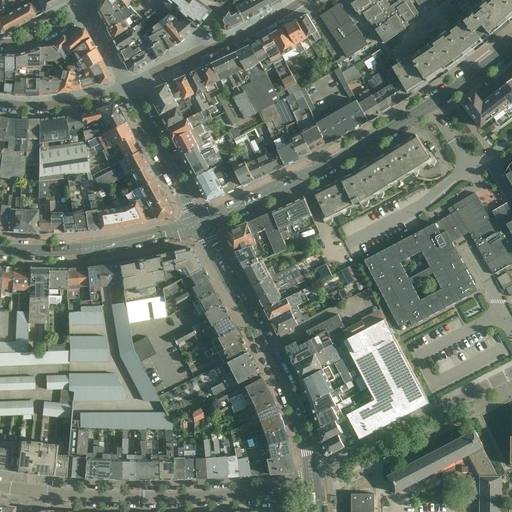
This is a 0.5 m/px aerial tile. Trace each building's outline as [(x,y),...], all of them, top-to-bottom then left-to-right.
[(0,0),(0,33),(4,34),(35,17),(28,4),(31,2),(30,0),(0,0)] [(30,0),(31,2),(28,4),(35,17),(66,0),(30,0)] [(101,0),(97,8),(97,11),(102,21),(114,13),(118,10),(124,6),(118,0),(115,0),(110,5),(105,0),(101,0)] [(196,0),(165,0),(175,8),(184,17),(196,29),(211,10),(196,0)] [(259,14),(251,0),(237,7),(240,13),(245,22),(259,14)] [(272,7),(267,0),(250,0),(251,0),(259,14),(272,7)] [(357,0),(351,4),(357,13),(358,12),(361,16),(364,14),(369,22),(370,21),(373,25),(376,23),(379,28),(376,30),(385,43),(406,29),(406,28),(409,25),(407,22),(416,17),(415,16),(419,13),(411,2),(414,0),(415,0),(419,6),(428,0),(401,0),(391,6),(387,0),(357,0)] [(411,56),(406,59),(403,55),(397,59),(399,63),(393,67),(395,70),(410,96),(429,84),(449,72),(467,58),(485,44),(511,22),(511,21),(511,0),(485,0),(472,11),(464,18),(447,31),(429,44),(411,56)] [(340,3),(320,16),(348,58),(368,45),(340,3)] [(124,19),(118,10),(114,13),(102,21),(107,30),(124,19)] [(223,19),(222,19),(229,31),(245,22),(240,13),(232,17),(230,11),(223,19)] [(176,20),(170,13),(161,20),(156,23),(176,45),(183,39),(169,25),(176,20)] [(307,14),(297,20),(310,42),(311,45),(320,40),(321,42),(323,41),(313,23),(307,14)] [(128,16),(124,19),(107,30),(112,41),(139,23),(141,22),(138,19),(132,23),(128,16)] [(196,29),(184,17),(178,22),(176,20),(169,25),(183,39),(196,29)] [(310,42),(297,20),(286,26),(286,27),(298,48),(301,53),(304,60),(308,58),(305,51),(306,50),(303,46),(310,42)] [(143,29),(139,23),(112,41),(117,51),(137,38),(135,34),(143,29)] [(176,45),(156,23),(151,27),(153,31),(151,32),(152,34),(147,37),(150,41),(148,42),(150,46),(144,50),(152,61),(162,54),(164,53),(167,51),(168,53),(168,52),(167,50),(172,47),(173,47),(176,45)] [(298,48),(286,27),(272,35),(283,56),(286,64),(301,56),(300,54),(301,53),(298,48)] [(81,29),(79,31),(68,41),(62,48),(71,55),(73,53),(89,39),(84,29),(81,29)] [(283,56),(272,35),(262,40),(273,63),(277,72),(286,89),(296,84),(286,64),(283,56)] [(63,36),(53,46),(58,51),(62,48),(68,41),(63,36)] [(142,45),(137,38),(117,51),(123,62),(144,50),(150,46),(148,42),(142,45)] [(71,55),(64,61),(69,68),(70,67),(95,49),(92,44),(91,42),(89,39),(73,53),(71,55)] [(273,63),(262,40),(252,45),(266,72),(270,70),(272,75),(277,72),(273,63)] [(266,72),(252,45),(237,53),(248,74),(253,82),(266,108),(275,104),(280,101),(275,90),(266,73),(266,72)] [(58,51),(53,46),(39,48),(38,48),(38,65),(44,65),(44,62),(52,62),(63,59),(64,61),(71,55),(62,48),(58,51)] [(38,70),(38,65),(38,48),(15,54),(15,70),(38,70)] [(69,68),(68,69),(70,72),(74,72),(77,70),(79,72),(82,70),(101,60),(99,56),(98,55),(98,54),(97,52),(95,49),(70,67),(69,68)] [(152,61),(144,50),(123,62),(127,71),(132,72),(152,61)] [(380,50),(372,55),(377,63),(385,57),(380,50)] [(248,74),(237,53),(226,58),(235,75),(241,86),(246,83),(242,77),(248,74)] [(15,54),(4,54),(3,79),(14,79),(15,70),(15,54)] [(235,75),(226,58),(223,59),(231,77),(235,75)] [(231,77),(223,59),(213,64),(221,81),(223,85),(229,82),(233,90),(237,88),(231,77)] [(74,74),(73,80),(78,80),(81,79),(87,77),(92,76),(106,69),(104,65),(103,64),(101,60),(82,70),(79,72),(74,74)] [(205,93),(207,96),(219,90),(216,84),(221,81),(213,64),(196,72),(204,86),(202,86),(205,93)] [(355,65),(342,72),(341,73),(347,85),(361,77),(355,65)] [(342,72),(340,68),(335,71),(348,95),(352,93),(347,85),(341,73),(342,72)] [(111,78),(106,69),(92,76),(87,77),(81,79),(78,80),(80,89),(100,84),(109,81),(111,78)] [(38,70),(38,77),(38,96),(48,94),(48,76),(43,76),(43,70),(38,70)] [(395,71),(395,70),(388,74),(394,84),(390,86),(400,102),(408,97),(410,96),(395,71)] [(61,72),(48,71),(48,76),(48,94),(56,93),(61,72)] [(70,72),(61,72),(56,93),(68,92),(70,92),(73,80),(74,74),(75,72),(74,72),(70,72)] [(204,86),(196,72),(187,76),(188,79),(198,97),(205,93),(202,86),(204,86)] [(379,74),(373,78),(392,108),(400,102),(390,86),(387,88),(379,74)] [(18,80),(14,80),(14,86),(13,96),(25,96),(25,77),(24,77),(24,76),(18,76),(18,80)] [(188,79),(187,76),(176,80),(177,84),(181,91),(185,97),(187,101),(190,99),(191,100),(198,97),(188,79)] [(369,82),(373,90),(376,95),(373,97),(383,113),(392,108),(373,78),(372,76),(368,78),(370,81),(369,82)] [(38,77),(25,77),(25,96),(38,96),(38,77)] [(3,79),(3,84),(3,94),(13,96),(14,86),(14,80),(14,79),(3,79)] [(80,89),(78,80),(73,80),(70,92),(80,89)] [(177,84),(176,80),(152,91),(150,94),(155,104),(181,91),(177,84)] [(499,123),(511,112),(511,80),(501,89),(501,90),(484,103),(477,94),(464,104),(482,127),(495,117),(499,123)] [(266,108),(253,82),(242,88),(245,93),(235,99),(245,120),(261,111),(266,109),(266,108)] [(300,90),(296,84),(286,89),(290,96),(285,98),(312,154),(327,145),(316,124),(313,119),(314,119),(300,90)] [(305,88),(300,90),(314,119),(319,116),(305,88)] [(358,93),(364,103),(360,106),(369,121),(383,113),(373,97),(367,88),(358,93)] [(185,97),(181,91),(155,104),(161,115),(179,106),(176,99),(181,96),(182,98),(185,97)] [(227,91),(218,95),(221,102),(222,103),(230,98),(227,91)] [(207,96),(205,93),(198,97),(191,100),(193,106),(192,106),(197,114),(208,109),(212,107),(207,96)] [(218,95),(212,99),(215,105),(221,102),(218,95)] [(232,100),(230,98),(222,103),(234,126),(245,120),(235,99),(232,100)] [(312,154),(285,98),(280,101),(275,104),(299,160),(302,159),(312,154)] [(190,99),(187,101),(179,106),(161,115),(168,128),(185,120),(181,110),(183,109),(183,111),(192,106),(193,106),(191,100),(190,99)] [(357,101),(316,124),(327,145),(329,144),(329,143),(330,143),(346,134),(346,133),(351,131),(352,131),(369,121),(360,106),(357,101)] [(299,160),(275,104),(266,108),(266,109),(261,111),(274,141),(275,143),(282,157),(286,166),(299,160)] [(112,105),(97,110),(107,132),(125,122),(116,106),(112,105)] [(211,116),(208,109),(197,114),(185,120),(168,128),(174,139),(191,131),(202,124),(213,119),(211,116)] [(107,132),(97,110),(80,114),(85,142),(89,141),(107,132)] [(85,142),(80,114),(65,116),(70,144),(85,142)] [(70,144),(65,116),(58,118),(60,140),(60,146),(70,144)] [(60,140),(58,118),(49,119),(50,141),(60,140)] [(3,148),(1,160),(0,167),(0,178),(25,180),(26,166),(27,151),(28,120),(19,120),(15,120),(7,119),(3,148)] [(50,141),(49,119),(39,120),(39,139),(39,148),(50,147),(50,141)] [(39,139),(39,120),(28,120),(27,151),(26,166),(33,166),(33,139),(39,139)] [(125,122),(107,132),(89,141),(85,142),(88,160),(97,155),(96,154),(102,151),(131,135),(125,122)] [(207,132),(202,124),(191,131),(174,139),(183,156),(203,146),(205,145),(200,135),(207,132)] [(230,131),(224,134),(229,139),(230,146),(236,142),(230,131)] [(416,135),(412,137),(356,172),(314,193),(315,193),(314,194),(315,194),(327,218),(370,197),(431,159),(417,136),(418,135),(418,134),(417,135),(416,135)] [(140,151),(131,135),(102,151),(107,160),(115,156),(119,162),(140,151)] [(249,143),(257,160),(259,164),(265,176),(275,171),(264,148),(265,148),(260,138),(249,143)] [(90,173),(88,160),(85,142),(70,144),(60,146),(50,147),(39,148),(38,181),(47,180),(57,179),(65,179),(65,175),(79,174),(87,173),(90,173)] [(275,143),(265,148),(264,148),(275,171),(286,166),(282,157),(275,143)] [(206,152),(203,146),(183,156),(189,167),(217,152),(215,148),(206,152)] [(227,148),(219,152),(221,156),(229,152),(227,148)] [(242,154),(246,163),(255,181),(265,176),(259,164),(257,160),(251,163),(247,155),(248,155),(245,148),(240,150),(242,154)] [(147,165),(140,151),(119,162),(104,170),(91,176),(90,173),(87,173),(88,180),(92,180),(93,191),(94,193),(98,191),(122,178),(131,173),(147,165)] [(223,164),(217,152),(189,167),(195,178),(223,164)] [(234,158),(230,160),(235,171),(242,186),(245,185),(255,181),(246,163),(238,166),(234,158)] [(235,171),(230,160),(223,164),(195,178),(201,188),(221,178),(230,173),(235,171)] [(155,179),(147,165),(131,173),(122,178),(124,182),(126,182),(131,192),(155,179)] [(242,186),(235,171),(230,173),(221,178),(201,188),(207,199),(210,200),(237,189),(242,186)] [(453,206),(456,211),(455,212),(443,219),(441,220),(433,224),(365,260),(402,331),(467,297),(465,291),(475,286),(453,242),(454,241),(468,233),(469,232),(484,258),(491,270),(494,275),(511,264),(511,171),(507,175),(511,183),(511,207),(495,217),(491,219),(475,193),(453,206)] [(161,189),(155,179),(131,192),(134,199),(142,195),(154,219),(169,215),(172,211),(160,189),(161,189)] [(49,201),(47,180),(38,181),(38,199),(45,198),(46,201),(45,201),(45,212),(39,213),(39,233),(51,233),(49,201)] [(96,209),(94,193),(93,191),(87,192),(88,203),(90,202),(92,211),(85,212),(88,231),(99,230),(96,209)] [(145,221),(134,199),(131,192),(105,205),(98,191),(94,193),(96,209),(99,230),(119,227),(145,221)] [(142,195),(134,199),(145,221),(154,219),(142,195)] [(15,210),(11,209),(8,232),(18,232),(20,197),(16,197),(15,210)] [(25,198),(20,197),(18,232),(28,233),(29,209),(24,209),(25,198)] [(296,201),(294,202),(305,228),(306,229),(316,225),(313,216),(306,199),(305,198),(305,197),(304,197),(301,199),(299,200),(297,201),(296,201)] [(29,198),(29,209),(28,233),(39,233),(39,213),(39,204),(34,204),(34,198),(29,198)] [(55,200),(49,201),(51,233),(64,233),(61,212),(56,212),(55,200)] [(76,201),(71,202),(73,213),(76,232),(88,231),(85,212),(78,213),(76,201)] [(305,228),(294,202),(285,206),(296,231),(296,233),(306,229),(305,228)] [(11,207),(1,206),(0,213),(0,214),(0,231),(8,232),(11,209),(11,207)] [(76,232),(73,213),(67,214),(66,206),(60,206),(61,212),(64,233),(76,232)] [(296,231),(285,206),(273,212),(283,236),(285,239),(292,236),(290,233),(296,231)] [(273,212),(249,223),(255,238),(268,233),(276,254),(288,248),(285,239),(273,212)] [(227,238),(235,253),(257,245),(254,239),(255,238),(249,223),(230,230),(227,238)] [(314,238),(310,240),(302,243),(305,249),(313,245),(316,244),(314,238)] [(235,253),(244,269),(261,262),(253,246),(235,253)] [(118,264),(122,286),(124,296),(125,303),(125,302),(126,310),(127,317),(128,323),(150,319),(146,299),(150,299),(154,319),(166,317),(167,317),(165,303),(163,290),(202,269),(202,268),(203,268),(193,250),(189,248),(170,252),(160,254),(159,254),(158,255),(152,256),(151,256),(145,258),(144,258),(134,260),(133,260),(127,262),(126,262),(120,263),(118,263),(118,264)] [(244,269),(253,286),(277,274),(271,263),(266,266),(264,260),(261,262),(244,269)] [(118,263),(105,265),(98,266),(100,286),(108,285),(115,285),(116,297),(124,296),(122,286),(118,264),(118,263)] [(253,286),(260,298),(302,277),(296,265),(277,274),(253,286)] [(102,306),(100,286),(98,266),(87,267),(90,301),(85,302),(80,302),(80,305),(80,306),(102,306)] [(13,268),(3,267),(0,296),(6,296),(11,297),(11,293),(13,268)] [(90,301),(87,267),(77,268),(79,293),(84,293),(85,302),(90,301)] [(27,302),(29,302),(30,269),(13,268),(11,293),(18,294),(27,294),(27,302)] [(79,293),(77,268),(66,269),(67,290),(68,299),(80,299),(79,293)] [(209,279),(203,268),(202,269),(163,290),(165,303),(172,299),(209,279)] [(48,269),(30,269),(29,302),(29,312),(29,314),(28,319),(28,321),(28,325),(28,331),(27,337),(27,340),(34,341),(34,329),(42,330),(42,352),(43,352),(47,352),(48,342),(48,304),(48,269)] [(66,269),(48,269),(48,304),(56,304),(57,304),(58,304),(59,303),(60,302),(61,301),(61,300),(61,295),(62,295),(63,290),(67,290),(66,269)] [(260,298),(265,309),(289,297),(285,290),(304,281),(302,277),(260,298)] [(215,291),(209,279),(172,299),(175,305),(190,296),(192,301),(196,299),(197,301),(215,291)] [(265,309),(273,323),(299,310),(297,307),(317,297),(312,286),(289,297),(265,309)] [(339,291),(344,301),(350,298),(345,288),(339,291)] [(222,304),(215,291),(197,301),(193,303),(196,309),(193,311),(196,317),(201,315),(222,304)] [(113,312),(126,310),(125,303),(111,305),(113,312)] [(201,315),(207,328),(229,317),(222,304),(201,315)] [(81,325),(89,325),(89,307),(80,307),(80,312),(81,312),(81,325)] [(114,320),(127,317),(126,310),(113,312),(114,320)] [(302,317),(299,310),(273,323),(279,335),(280,334),(290,329),(310,319),(307,315),(302,317)] [(312,340),(310,341),(298,347),(296,342),(286,347),(294,364),(334,344),(344,339),(347,337),(348,339),(367,330),(363,321),(346,330),(339,315),(307,331),(312,340)] [(129,324),(128,323),(127,317),(114,320),(115,327),(129,324)] [(235,329),(229,317),(207,328),(203,330),(194,335),(196,340),(208,334),(211,341),(235,329)] [(359,366),(363,376),(376,400),(348,415),(360,439),(416,411),(430,403),(385,320),(367,330),(348,339),(347,337),(344,339),(359,366)] [(116,334),(130,332),(129,324),(115,327),(116,334)] [(203,330),(200,324),(173,338),(177,344),(194,335),(203,330)] [(241,340),(235,329),(211,341),(214,347),(204,352),(207,358),(209,357),(214,354),(217,353),(241,340)] [(293,333),(290,329),(280,334),(282,339),(293,333)] [(117,341),(131,339),(130,332),(116,334),(117,341)] [(147,337),(132,344),(132,346),(133,350),(136,355),(138,360),(139,362),(156,354),(147,337)] [(132,346),(132,344),(131,339),(117,341),(118,348),(132,346)] [(247,351),(241,340),(217,353),(214,354),(215,357),(219,355),(223,363),(247,351)] [(56,344),(53,341),(48,342),(47,352),(50,352),(56,352),(62,351),(69,351),(69,349),(69,341),(65,341),(63,343),(60,344),(56,344)] [(17,342),(15,342),(10,342),(10,353),(12,353),(19,353),(25,353),(27,353),(27,344),(17,343),(17,342)] [(294,364),(303,380),(342,360),(334,344),(294,364)] [(118,348),(120,357),(133,350),(132,346),(118,348)] [(479,346),(474,348),(479,360),(485,358),(479,346)] [(99,349),(99,362),(109,362),(107,349),(99,349)] [(123,362),(136,355),(133,350),(120,357),(123,362)] [(258,372),(247,351),(223,363),(220,365),(225,374),(223,375),(223,376),(223,379),(225,382),(211,389),(214,395),(258,372)] [(123,362),(125,367),(138,360),(136,355),(123,362)] [(303,380),(312,402),(347,384),(363,376),(359,366),(351,370),(345,358),(342,360),(303,380)] [(128,372),(141,366),(139,362),(138,360),(125,367),(128,372)] [(131,378),(144,371),(141,366),(128,372),(131,378)] [(131,378),(134,384),(148,377),(145,372),(144,371),(131,378)] [(116,386),(121,386),(115,374),(110,374),(110,386),(116,386)] [(54,389),(54,376),(46,376),(46,390),(54,389)] [(134,384),(138,391),(151,384),(151,383),(148,377),(134,384)] [(267,390),(261,378),(221,398),(217,400),(219,403),(226,399),(228,401),(238,396),(242,394),(244,400),(267,390)] [(138,391),(140,396),(154,389),(151,384),(138,391)] [(312,403),(316,416),(343,402),(339,394),(350,389),(347,384),(312,402),(312,403)] [(72,401),(80,401),(80,386),(75,386),(68,387),(68,389),(68,391),(73,392),(73,399),(72,401)] [(116,386),(116,401),(125,401),(125,394),(121,386),(116,386)] [(68,391),(68,389),(61,389),(60,398),(73,399),(73,392),(68,391)] [(160,401),(158,397),(154,389),(140,396),(143,401),(159,401),(160,401)] [(273,402),(267,390),(244,400),(231,406),(234,413),(247,407),(249,411),(273,402)] [(73,399),(60,398),(59,404),(62,404),(61,417),(71,418),(72,403),(72,401),(73,399)] [(316,416),(320,429),(338,420),(338,421),(345,417),(340,409),(342,408),(343,409),(353,403),(350,398),(316,416)] [(33,415),(33,401),(21,402),(22,415),(33,415)] [(11,415),(11,402),(0,402),(1,416),(11,415)] [(22,415),(21,402),(11,402),(11,415),(22,415)] [(51,403),(44,402),(42,415),(50,416),(51,403)] [(277,415),(273,402),(249,411),(243,414),(238,416),(240,421),(251,416),(254,423),(277,415)] [(59,404),(51,403),(50,416),(61,417),(62,404),(59,404)] [(191,412),(194,422),(199,420),(204,418),(200,409),(191,412)] [(158,429),(159,429),(163,429),(173,429),(173,426),(159,426),(159,413),(152,413),(152,429),(158,429)] [(159,426),(173,426),(172,424),(167,413),(165,413),(159,413),(159,426)] [(282,428),(277,415),(254,423),(240,428),(242,433),(261,427),(263,434),(282,428)] [(183,418),(181,419),(172,424),(173,426),(173,429),(173,430),(183,429),(183,425),(183,418)] [(320,429),(323,442),(340,434),(344,432),(338,421),(338,420),(320,429)] [(286,441),(282,428),(263,434),(253,437),(255,442),(260,441),(262,446),(286,441)] [(66,477),(74,477),(85,478),(86,454),(87,453),(86,453),(87,430),(77,429),(70,429),(68,449),(66,477)] [(147,441),(147,429),(146,429),(140,429),(138,429),(138,430),(141,434),(141,453),(134,452),(134,455),(134,479),(146,480),(147,441)] [(173,445),(173,430),(173,429),(158,429),(158,434),(165,434),(166,456),(158,456),(158,480),(173,480),(173,458),(173,445)] [(387,476),(396,493),(469,455),(480,477),(479,511),(501,511),(502,477),(498,477),(483,448),(484,447),(475,430),(387,476)] [(340,434),(323,442),(326,454),(329,456),(345,447),(346,446),(340,434)] [(123,439),(122,448),(121,479),(134,479),(134,455),(127,455),(128,439),(123,439)] [(219,446),(218,439),(213,439),(214,447),(214,452),(218,478),(229,477),(225,456),(220,456),(219,446)] [(210,452),(209,440),(203,440),(203,444),(204,444),(207,478),(218,478),(214,452),(210,452)] [(19,444),(8,442),(4,470),(16,472),(20,441),(19,441),(19,444)] [(37,474),(53,475),(57,445),(40,443),(30,442),(20,441),(16,472),(27,473),(28,473),(37,474)] [(152,441),(147,441),(146,480),(158,480),(158,456),(152,455),(152,441)] [(289,455),(286,441),(262,446),(257,447),(260,461),(271,459),(289,455)] [(240,450),(238,442),(233,443),(235,455),(236,455),(240,476),(252,475),(250,468),(249,463),(247,457),(245,449),(240,450)] [(204,444),(203,444),(194,444),(195,451),(196,479),(207,478),(204,444)] [(57,445),(53,475),(66,477),(68,449),(57,448),(57,445)] [(178,458),(173,458),(173,480),(185,479),(184,445),(183,445),(183,448),(178,448),(178,458)] [(185,445),(184,445),(185,479),(196,479),(195,451),(185,451),(185,445)] [(229,446),(223,446),(225,456),(229,477),(240,476),(236,455),(235,455),(231,456),(229,446)] [(87,453),(86,454),(85,478),(97,479),(98,447),(94,447),(93,454),(87,453)] [(104,448),(98,447),(97,479),(109,479),(110,455),(103,454),(104,448)] [(117,455),(110,455),(109,479),(121,479),(122,448),(117,448),(117,455)] [(293,469),(289,455),(271,459),(260,461),(249,463),(250,468),(259,466),(259,464),(261,464),(264,474),(290,472),(293,469)] [(259,466),(250,468),(252,475),(264,474),(261,464),(259,464),(259,466)] [(351,511),(374,511),(374,494),(370,494),(370,492),(357,492),(357,494),(352,494),(351,511)]
